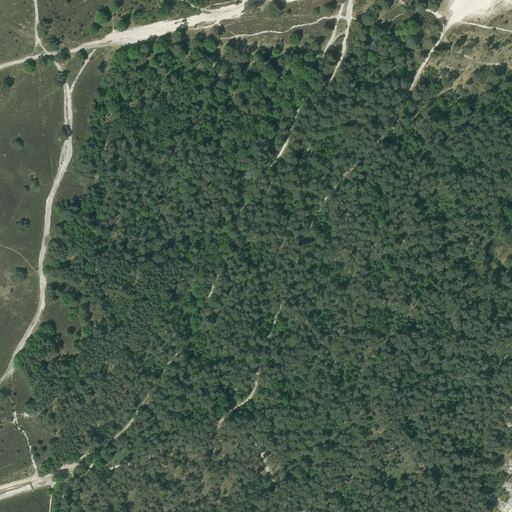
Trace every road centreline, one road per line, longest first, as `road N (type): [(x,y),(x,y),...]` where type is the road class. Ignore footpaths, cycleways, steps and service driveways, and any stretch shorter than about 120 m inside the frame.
road 1 (unknown): [(68,464),(120,434),(184,344),(241,210),(282,151),(343,0)]
road 2 (track): [(302,166),(238,374),(212,431)]
road 3 (track): [(262,0),(50,54)]
road 4 (track): [(351,0),(343,50),(302,166)]
road 5 (track): [(212,431),(255,442),(289,511)]
